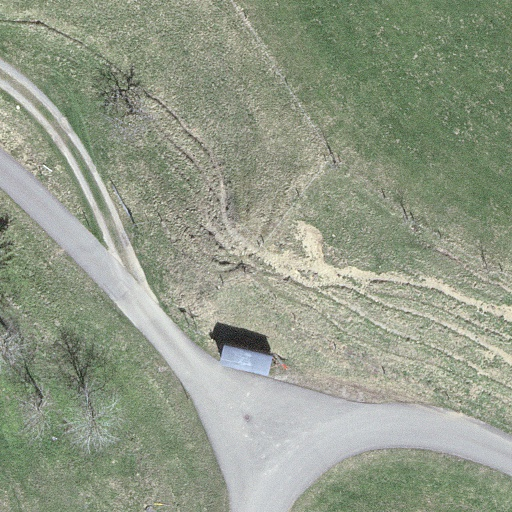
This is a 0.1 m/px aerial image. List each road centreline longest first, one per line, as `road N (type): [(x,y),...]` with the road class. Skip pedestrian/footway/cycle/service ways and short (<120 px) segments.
road 1 (track): [(0,76),(78,149),(149,328)]
road 2 (unclassified): [(260,511),(267,486),(287,463),(311,444),(350,431),(446,431),(511,455)]
